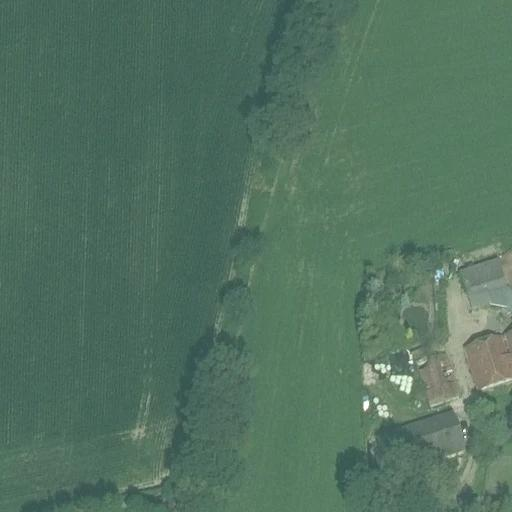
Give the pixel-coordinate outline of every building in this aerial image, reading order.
[(459,273),(467,300),(505,288),(497,261),(459,273)] [(511,288),(475,300),(479,313),(511,303),(511,306),(511,288)] [(464,350),(478,392),(511,380),(511,334),(505,337),(511,356),(505,358),(499,339),(464,350)] [(430,408),(458,398),(444,356),(432,360),(427,348),(411,354),(430,408)] [(395,359),(376,365),(384,391),(403,385),(395,359)] [(452,413),(380,436),(392,474),(464,451),(452,413)]
